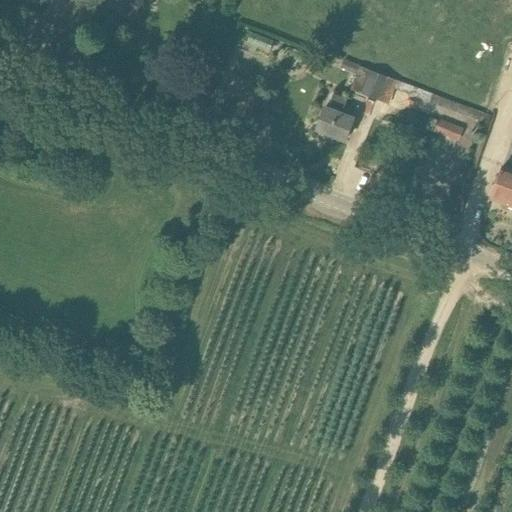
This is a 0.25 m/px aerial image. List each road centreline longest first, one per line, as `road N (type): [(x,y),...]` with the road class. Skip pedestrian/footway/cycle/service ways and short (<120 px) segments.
road 1 (unclassified): [(511,269),(0,68)]
road 2 (track): [(461,250),(370,511)]
